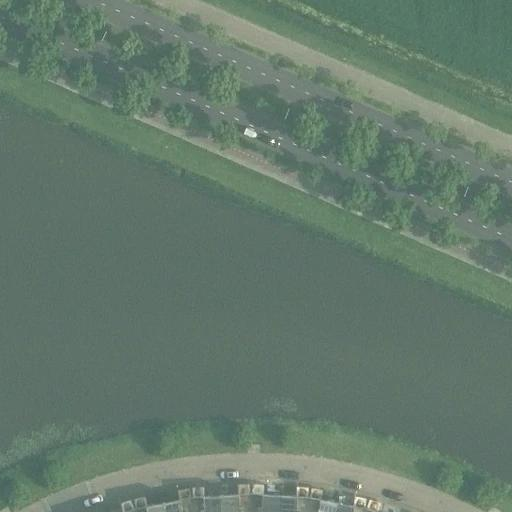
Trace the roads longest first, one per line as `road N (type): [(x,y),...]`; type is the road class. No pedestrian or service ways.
road 1 (tertiary): [(0,16),(511,241)]
road 2 (tertiary): [(511,182),(93,0)]
road 3 (residential): [(42,511),(147,472),(234,459),(331,463),(466,511)]
